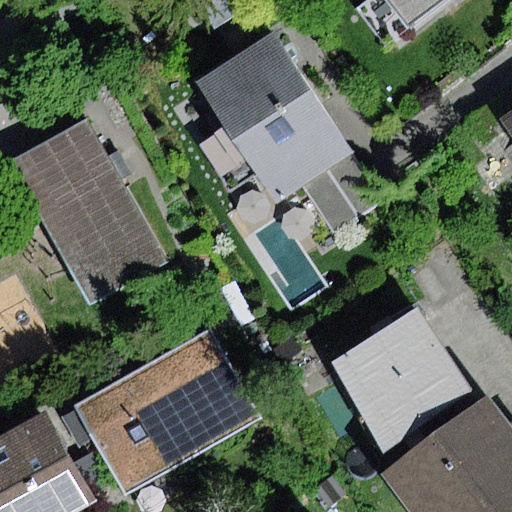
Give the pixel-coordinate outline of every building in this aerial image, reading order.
[(445,0),(390,0),(410,26),(445,0)] [(273,32),(195,83),(274,203),(301,186),(352,151),(273,32)] [(504,125),(511,119),(511,86),(467,122),(483,142),(504,125)] [(166,262),(86,120),(10,164),(90,305),(166,262)] [(385,200),(352,151),(301,186),(333,235),(385,200)] [(474,394),(419,308),(331,364),(385,450),(474,394)] [(210,329),(75,407),(127,496),(261,418),(210,329)] [(511,511),(511,427),(488,397),(382,476),(408,511),(511,511)] [(0,511),(78,511),(96,502),(46,413),(0,438),(0,511)]
